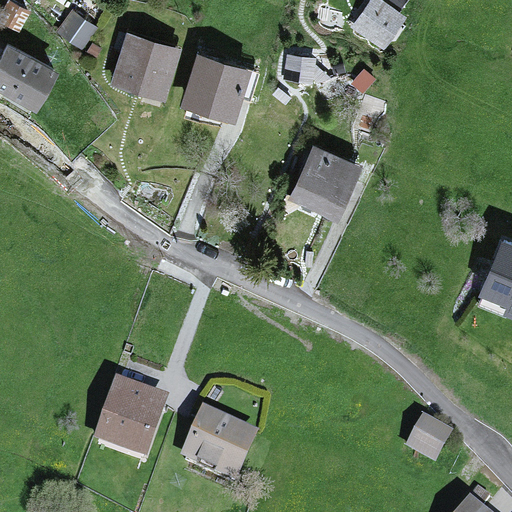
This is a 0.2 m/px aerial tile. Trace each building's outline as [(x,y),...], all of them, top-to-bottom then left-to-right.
[(26,7),(9,0),(0,0),(0,25),(15,32),(26,7)] [(393,0),(368,0),(352,22),(386,46),(410,12),(393,0)] [(84,19),(63,5),(47,29),(68,43),(84,19)] [(170,40),(119,25),(103,81),(154,96),(170,40)] [(0,85),(31,103),(52,64),(2,36),(0,40),(0,85)] [(229,117),(245,65),(191,49),(175,101),(229,117)] [(313,78),(317,55),(291,50),(286,72),(313,78)] [(358,164),(310,143),(287,196),(334,217),(358,164)] [(511,244),(498,239),(477,298),(511,310),(511,244)] [(166,400),(113,381),(91,439),(144,459),(166,400)] [(252,433),(198,410),(178,457),(233,479),(252,433)] [(402,445),(429,460),(445,432),(417,417),(402,445)] [(485,511),(467,497),(454,511),(485,511)]
